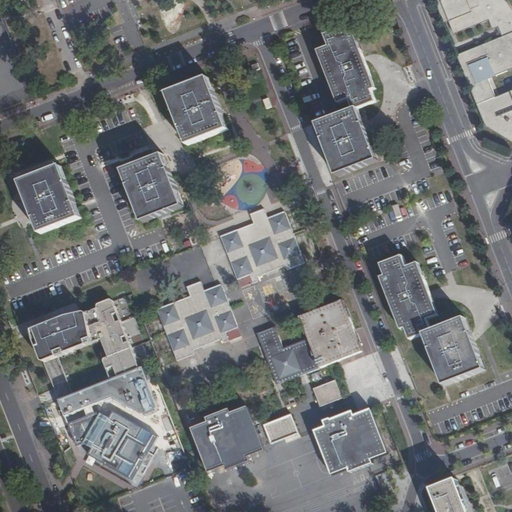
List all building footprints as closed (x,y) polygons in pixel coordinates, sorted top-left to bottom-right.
[(466,30),(453,0),(436,0),(445,23),(451,21),(456,34),(466,30)] [(473,49),(479,63),(511,50),(511,24),(502,0),(453,0),(466,30),(491,21),(494,30),(500,28),(504,37),(473,49)] [(511,5),(510,2),(507,0),(502,0),(511,24),(511,50),(479,63),(510,142),(511,143),(511,5)] [(359,109),(377,102),(373,91),(368,78),(372,76),(361,50),(357,51),(352,38),(347,27),(326,36),(330,47),(323,50),(329,63),(324,65),(334,91),(338,89),(344,103),(350,100),(354,111),(355,111),(359,109)] [(356,37),(352,38),(357,51),(361,50),(356,37)] [(485,127),(510,142),(479,63),(473,49),(457,54),(464,73),(466,72),(468,77),(466,77),(485,127)] [(329,63),(323,50),(319,51),(324,65),(329,63)] [(368,78),(373,91),(377,89),(372,76),(368,78)] [(210,78),(206,79),(212,95),(216,93),(210,78)] [(206,79),(173,92),(179,108),(175,109),(184,131),(187,130),(193,144),(226,131),(220,117),(224,115),(216,93),(212,95),(206,79)] [(340,104),(344,103),(338,89),(334,91),(340,104)] [(179,108),(173,92),(169,94),(175,109),(179,108)] [(365,125),(359,109),(355,111),(361,126),(365,125)] [(361,126),(355,111),(354,111),(322,124),(328,140),(325,141),(332,161),(336,160),(342,175),(376,162),(369,146),(373,145),(365,125),(361,126)] [(230,130),(224,115),(220,117),(226,131),(230,130)] [(328,140),(322,124),(318,125),(325,141),(328,140)] [(187,130),(184,131),(189,146),(193,144),(187,130)] [(379,161),(373,145),(369,146),(376,162),(379,161)] [(165,155),(161,157),(167,171),(171,170),(165,155)] [(161,157),(128,170),(134,184),(130,186),(138,207),(142,205),(148,221),(181,208),(175,193),(179,191),(171,170),(167,171),(161,157)] [(338,177),(342,175),(336,160),(332,161),(338,177)] [(62,166),(58,168),(64,183),(68,182),(62,166)] [(28,198),(35,218),(40,217),(46,233),(78,220),(72,203),(76,202),(68,182),(64,183),(58,168),(26,181),(32,196),(28,198)] [(134,184),(128,170),(124,171),(130,186),(134,184)] [(22,182),(28,198),(32,196),(26,181),(22,182)] [(185,207),(179,191),(175,193),(181,208),(185,207)] [(72,203),(78,220),(82,218),(76,202),(72,203)] [(142,205),(138,207),(144,223),(148,221),(142,205)] [(222,237),(229,257),(239,280),(251,276),(254,284),(261,281),(259,277),(287,266),(288,270),(306,264),(287,214),(286,212),(269,219),(265,210),(251,215),(255,224),(222,237)] [(40,217),(35,218),(41,234),(46,233),(40,217)] [(431,351),(439,371),(442,370),(449,386),(483,372),(476,357),(480,355),(472,335),(469,336),(462,320),(432,332),(428,322),(436,319),(431,305),(434,304),(424,277),(420,278),(415,264),(407,267),(403,258),(389,263),(393,272),(385,276),(390,290),(387,291),(397,318),(401,317),(406,330),(407,330),(411,340),(425,335),(429,333),(435,349),(431,351)] [(418,263),(415,264),(420,278),(424,277),(418,263)] [(382,277),(387,291),(390,290),(385,276),(382,277)] [(205,291),(204,288),(202,281),(188,286),(191,296),(158,309),(173,347),(178,360),(195,354),(193,349),(223,338),(224,342),(229,341),(226,333),(239,327),(222,284),(205,291)] [(69,315),(34,329),(35,337),(47,365),(103,343),(110,360),(108,361),(106,364),(109,371),(116,369),(120,379),(142,371),(114,300),(110,299),(97,304),(98,308),(69,315)] [(278,385),(361,353),(364,352),(344,301),(339,302),(301,317),(309,338),(286,347),(277,326),(258,333),(278,385)] [(431,305),(436,319),(439,317),(434,304),(431,305)] [(402,331),(406,330),(401,317),(397,318),(402,331)] [(469,336),(472,335),(466,319),(462,320),(469,336)] [(425,335),(431,351),(435,349),(429,333),(425,335)] [(476,357),(483,372),(486,371),(480,355),(476,357)] [(442,370),(439,371),(445,387),(449,386),(442,370)] [(336,381),(314,389),(321,407),(343,399),(336,381)] [(249,406),(232,412),(230,408),(208,417),(209,421),(193,428),(209,471),(226,464),(228,468),(250,460),(249,456),(265,449),(249,406)] [(372,411),(355,417),(354,413),(331,422),(333,425),(316,432),(333,475),(350,469),(351,473),(374,465),(372,460),(389,454),(372,411)] [(104,414),(71,426),(80,449),(88,446),(96,450),(92,458),(137,483),(146,467),(151,470),(158,458),(153,455),(162,439),(116,414),(112,421),(105,417),(104,414)] [(299,432),(292,414),(265,424),(272,442),(299,432)] [(470,511),(458,482),(434,491),(442,511),(470,511)]
